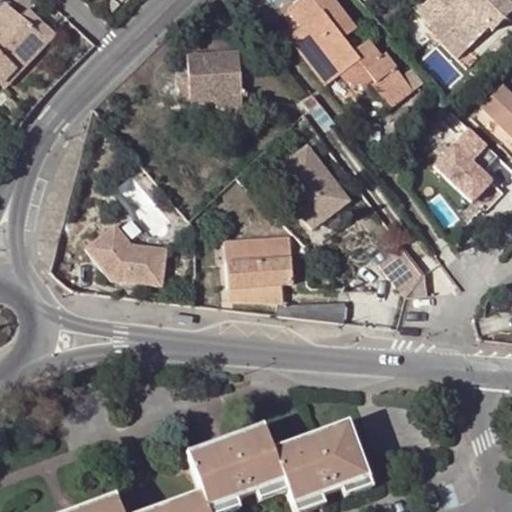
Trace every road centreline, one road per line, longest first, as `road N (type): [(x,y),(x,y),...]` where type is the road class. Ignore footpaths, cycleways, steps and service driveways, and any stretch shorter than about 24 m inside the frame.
road 1 (tertiary): [(186,347),(458,376)]
road 2 (residential): [(21,172),(58,121),(173,0)]
road 3 (tertiary): [(16,371),(186,347)]
road 4 (tertiary): [(186,347),(35,319)]
road 5 (residential): [(496,511),(458,376)]
road 6 (residential): [(19,294),(21,172)]
